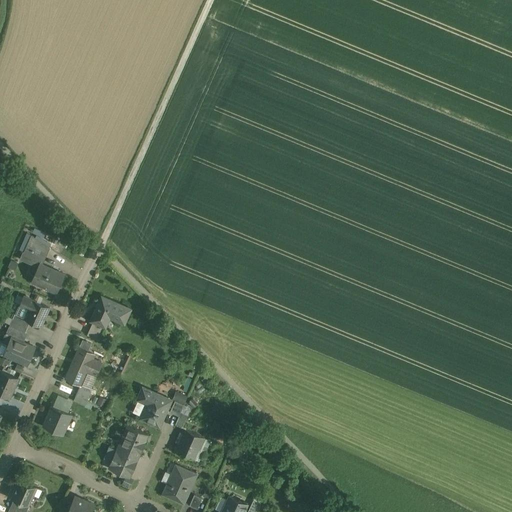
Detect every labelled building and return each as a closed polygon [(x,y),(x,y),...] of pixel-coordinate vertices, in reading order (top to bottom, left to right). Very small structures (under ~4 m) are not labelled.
[(25,250),(21,258),(35,263),(39,255),(47,258),(53,243),(28,232),(21,248),(25,250)] [(65,274),(41,262),(32,281),(46,287),(46,285),(58,291),(65,274)] [(50,307),(25,295),(17,314),(25,318),(31,321),(42,326),(50,307)] [(131,308),(102,296),(92,320),(94,320),(105,326),(110,316),(125,322),(131,308)] [(17,314),(15,313),(13,318),(29,325),(31,321),(25,318),(17,314)] [(13,318),(8,315),(5,321),(11,323),(10,324),(26,331),(29,325),(13,318)] [(94,320),(87,334),(99,340),(105,326),(94,320)] [(26,331),(10,324),(7,331),(19,336),(18,339),(22,340),(26,331)] [(19,336),(7,331),(2,342),(8,345),(5,353),(25,363),(33,345),(22,340),(18,339),(19,336)] [(92,347),(94,340),(84,338),(82,345),(92,347)] [(95,353),(80,346),(67,376),(82,383),(88,368),(97,372),(102,361),(93,357),(95,353)] [(0,374),(0,392),(2,393),(10,397),(18,378),(2,371),(0,374)] [(90,372),(85,383),(94,386),(98,375),(90,372)] [(92,392),(80,386),(76,395),(88,401),(92,392)] [(171,400),(144,387),(139,398),(140,399),(148,403),(142,415),(141,417),(160,425),(171,400)] [(88,401),(76,395),(74,400),(85,405),(88,401)] [(148,403),(140,399),(134,412),(137,413),(142,415),(148,403)] [(184,404),(175,400),(170,411),(179,416),(181,411),(184,404)] [(72,413),(54,405),(45,425),(63,433),(72,413)] [(187,414),(181,411),(179,416),(175,424),(182,427),(187,414)] [(148,434),(128,425),(109,467),(130,476),(148,434)] [(204,436),(187,429),(177,450),(192,456),(196,448),(199,449),(204,436)] [(177,465),(164,493),(184,503),(197,474),(177,465)] [(133,480),(126,477),(123,482),(131,485),(133,480)] [(37,487),(21,479),(12,497),(15,499),(29,505),(37,487)] [(83,498),(82,500),(76,497),(77,496),(76,495),(70,508),(68,511),(90,511),(95,504),(83,498)] [(202,498),(195,495),(190,506),(198,509),(202,498)] [(230,496),(223,511),(243,511),(247,504),(230,496)] [(25,511),(29,505),(15,499),(11,507),(23,511),(25,511)]
